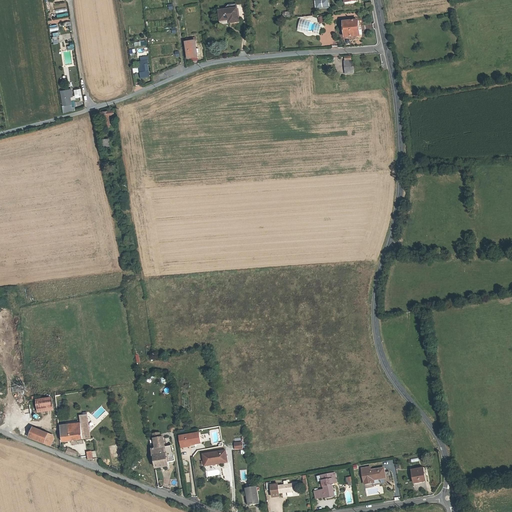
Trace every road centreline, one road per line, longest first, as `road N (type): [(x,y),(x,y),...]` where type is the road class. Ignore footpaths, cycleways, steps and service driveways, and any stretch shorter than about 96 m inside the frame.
road 1 (tertiary): [(447,498),(440,443),(396,384),(376,334),(376,292),(401,173),(387,48)]
road 2 (unclassified): [(0,133),(225,60),(387,48)]
road 3 (unclassified): [(209,511),(0,431)]
